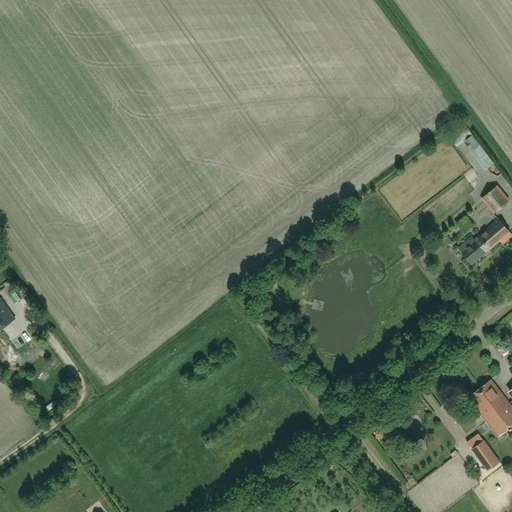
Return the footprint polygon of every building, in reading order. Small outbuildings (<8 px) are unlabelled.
[(463,142),(470,152),(480,145),(472,135),(463,142)] [(488,163),(493,171),(498,168),(493,159),(488,163)] [(485,196),(497,210),(507,202),(495,188),(485,196)] [(503,237),(506,240),(511,234),(499,220),(474,241),(471,238),(459,248),(471,263),(503,237)] [(0,329),(15,318),(0,296),(0,329)] [(504,350),(508,345),(501,339),(497,345),(504,350)] [(480,389),(509,427),(511,424),(511,406),(491,380),(480,389)] [(509,427),(480,389),(471,395),(479,404),(477,406),(481,411),(480,412),(498,435),(509,427)] [(472,449),(488,470),(500,461),(485,440),(472,449)]
